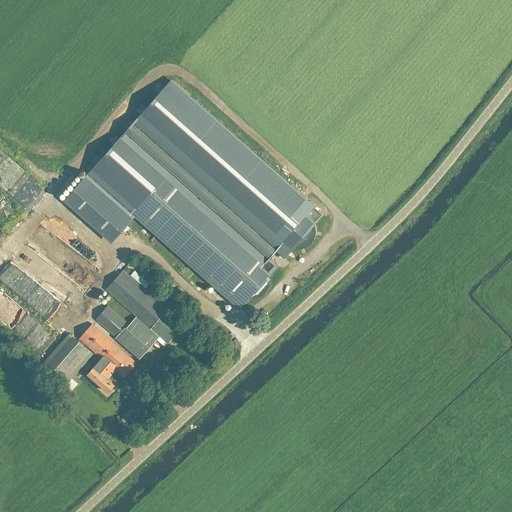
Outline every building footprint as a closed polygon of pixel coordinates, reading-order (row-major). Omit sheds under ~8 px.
[(136,215),(239,307),(249,295),(254,295),(258,294),(262,291),(264,288),(266,284),(267,280),(266,276),(277,264),(269,257),(276,250),(284,257),(293,247),(298,248),(302,247),(307,245),(311,242),(313,238),(315,233),(315,228),(314,223),(324,213),(171,77),(63,200),(112,242),(136,215)] [(46,225),(36,236),(60,258),(71,247),(46,225)] [(184,325),(167,310),(122,270),(106,288),(137,316),(116,339),(139,359),(160,335),(168,343),(184,325)] [(0,292),(0,298),(3,301),(15,287),(22,293),(28,287),(15,276),(0,292)] [(53,315),(45,309),(61,288),(52,281),(38,300),(40,301),(35,307),(28,301),(26,304),(28,305),(25,310),(31,314),(29,316),(35,320),(37,318),(46,325),(53,315)] [(128,323),(108,305),(95,319),(116,337),(128,323)] [(114,385),(107,379),(110,377),(115,381),(120,375),(123,377),(136,363),(92,323),(79,338),(107,363),(99,372),(93,367),(87,373),(108,391),(114,385)] [(42,368),(62,387),(92,353),(71,334),(42,368)] [(175,369),(167,362),(156,374),(164,381),(175,369)]
